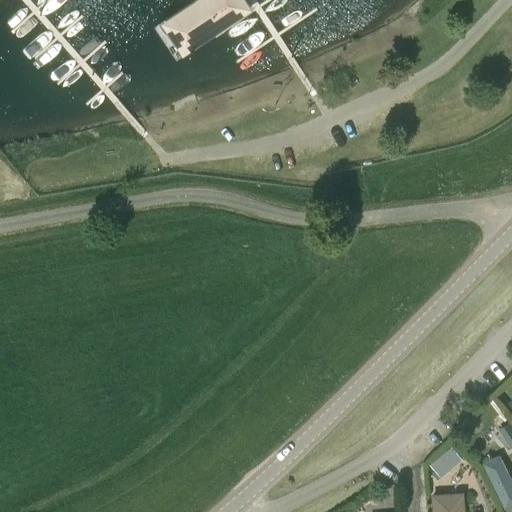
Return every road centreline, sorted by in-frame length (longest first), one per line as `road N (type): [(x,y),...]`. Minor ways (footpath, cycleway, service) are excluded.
road 1 (unclassified): [(230,511),(511,228)]
road 2 (residential): [(408,448),(511,340)]
road 3 (residential): [(275,511),(408,448)]
